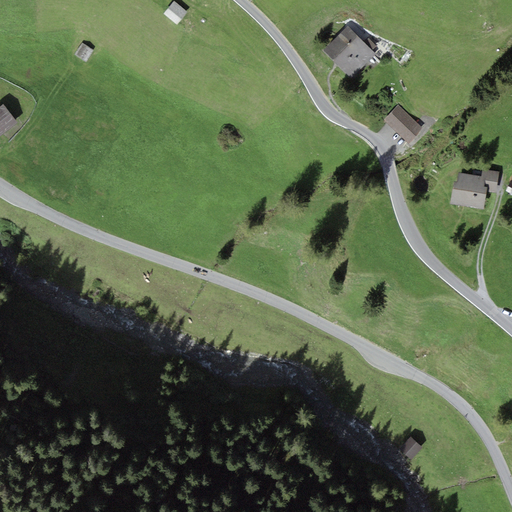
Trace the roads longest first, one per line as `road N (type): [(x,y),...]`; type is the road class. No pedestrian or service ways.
road 1 (tertiary): [(0,185),(67,223),(301,313),(431,381),(482,429),(511,492)]
road 2 (tertiary): [(511,331),(419,248),(378,144),(329,112),(240,0)]
